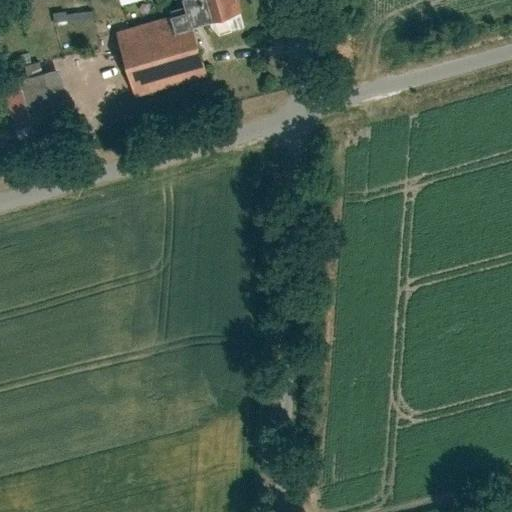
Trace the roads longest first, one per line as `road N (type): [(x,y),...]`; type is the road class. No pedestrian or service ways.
road 1 (track): [(0,197),(511,53)]
road 2 (unclassified): [(304,0),(278,511)]
